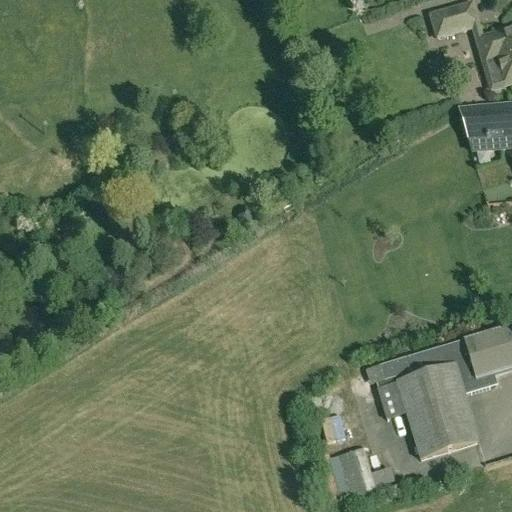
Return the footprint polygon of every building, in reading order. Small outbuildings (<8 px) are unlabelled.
[(481,30),(473,4),(429,17),(436,43),(481,30)] [(511,32),(489,39),(500,75),(505,74),(509,87),(511,86),(511,32)] [(511,119),(511,107),(459,112),(471,155),(511,150),(511,119)] [(511,282),(500,286),(505,303),(511,300),(511,282)] [(428,328),(444,322),(436,299),(420,305),(428,328)] [(511,328),(391,365),(395,377),(373,385),(387,423),(407,417),(421,463),(479,445),(464,395),(490,390),(495,380),(495,377),(511,371),(511,328)] [(330,421),(332,446),(353,445),(351,420),(330,421)] [(371,476),(363,452),(339,459),(352,501),(367,496),(367,495),(376,492),(375,491),(395,484),(391,470),(371,476)]
